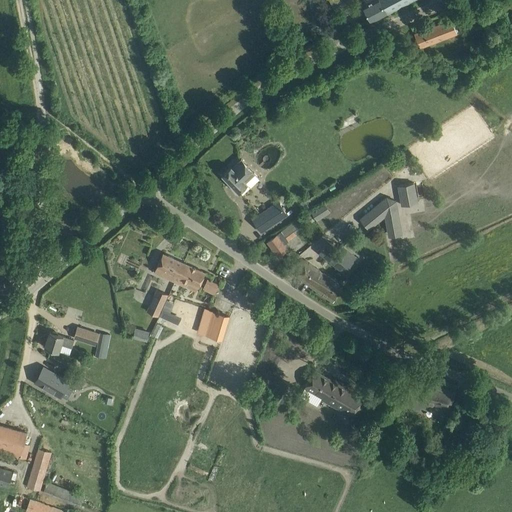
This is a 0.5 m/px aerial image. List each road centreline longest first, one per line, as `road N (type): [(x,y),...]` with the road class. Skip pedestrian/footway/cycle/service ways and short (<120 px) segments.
road 1 (unclassified): [(511,398),(329,316),(146,189)]
road 2 (unclassified): [(146,189),(285,74),(449,0)]
road 3 (track): [(46,276),(35,262),(37,103),(21,0)]
road 4 (unclassified): [(0,314),(146,189)]
